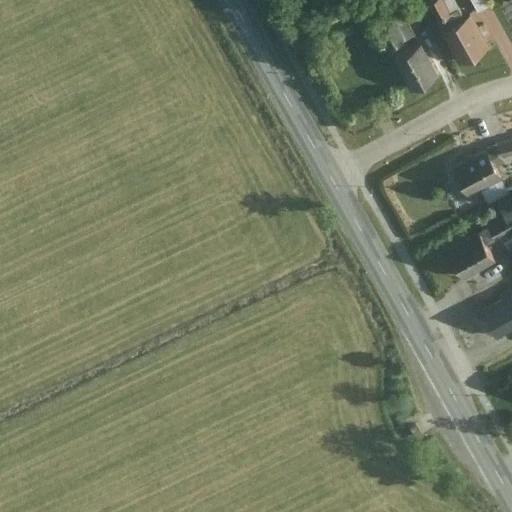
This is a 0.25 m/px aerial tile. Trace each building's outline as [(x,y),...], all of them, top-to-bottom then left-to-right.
[(439,20),(440,19),(445,27),(443,28),(461,61),(493,44),(474,11),(466,15),(461,6),(453,11),(446,0),(433,0),(429,2),(439,20)] [(474,0),(480,9),(491,3),(488,0),(474,0)] [(382,30),(414,88),(442,72),(425,40),(413,47),(411,43),(407,45),(404,40),(426,28),(416,9),(414,10),(410,3),(402,7),(405,14),(400,17),(398,13),(392,16),(395,22),(382,30)] [(511,151),(511,135),(492,141),(493,141),(483,146),(449,165),(465,194),(477,187),(484,201),(506,189),(498,175),(499,175),(493,165),(502,160),(499,155),(511,151)] [(443,248),(460,277),(492,259),(484,243),(511,227),(511,204),(509,199),(496,206),(502,216),(476,231),(476,229),(443,248)] [(506,249),(511,259),(511,234),(502,241),(506,249)] [(502,296),(479,309),(494,336),(511,326),(511,284),(500,292),(502,296)]
